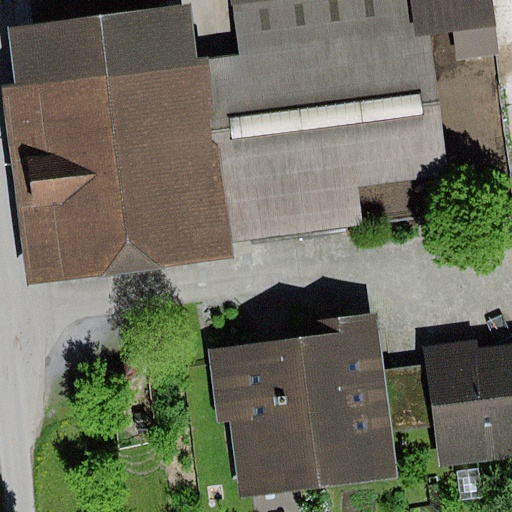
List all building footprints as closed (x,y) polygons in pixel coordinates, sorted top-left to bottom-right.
[(486,0),(203,0),(205,11),(235,255),(367,238),(361,190),(450,179),(433,44),(491,36),(486,0)] [(205,11),(6,35),(37,280),(235,255),(205,11)] [(318,335),(207,349),(216,423),(228,421),(238,495),(393,475),(387,432),(380,373),(372,313),(316,321),(318,335)] [(477,343),(424,349),(426,367),(433,426),(437,467),(511,458),(511,346),(478,350),(477,343)] [(426,367),(380,373),(387,432),(433,426),(426,367)]
